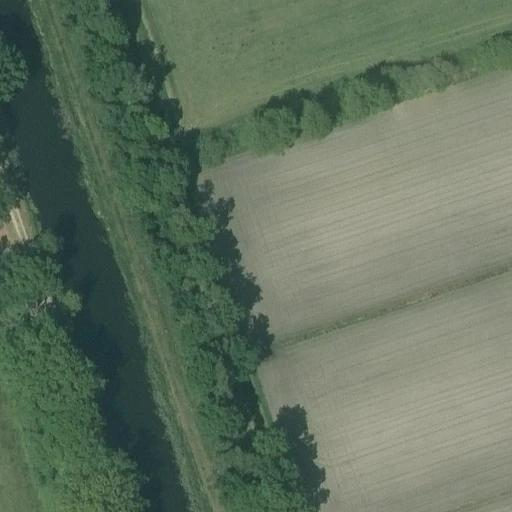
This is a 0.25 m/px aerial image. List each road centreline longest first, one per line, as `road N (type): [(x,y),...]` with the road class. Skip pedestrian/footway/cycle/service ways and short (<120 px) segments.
road 1 (track): [(48,0),(220,511)]
road 2 (track): [(109,511),(0,184)]
